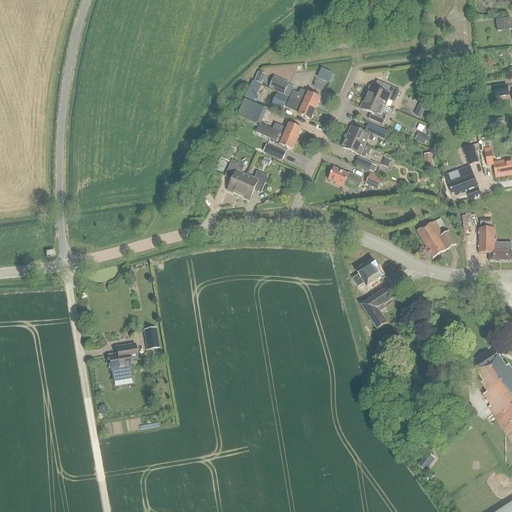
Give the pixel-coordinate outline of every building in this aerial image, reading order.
[(511,25),(511,17),(496,18),(497,27),(511,25)] [(258,72),(254,82),(262,85),(266,76),(258,72)] [(328,72),(323,82),(330,84),(334,75),(328,72)] [(424,75),(416,75),(416,84),(425,83),(424,75)] [(274,77),(269,89),(284,95),(288,86),(289,84),(274,77)] [(261,88),(254,85),(247,101),(254,104),(257,97),(261,88)] [(366,100),(385,108),(388,101),(395,105),(400,93),(384,85),(380,93),(370,88),(367,94),(368,94),(366,100)] [(292,92),(294,89),(288,86),(284,95),(290,98),(292,92)] [(509,88),(494,89),(496,98),(510,96),(509,92),(509,88)] [(290,98),(289,99),(315,110),(320,99),(301,91),(299,91),(298,94),(292,92),(290,98)] [(277,93),(271,106),(282,111),(288,98),(277,93)] [(244,100),(238,115),(247,119),(250,113),(254,105),(244,100)] [(315,110),(290,100),(286,109),(299,115),(298,116),(310,121),(315,110)] [(390,110),(385,108),(366,100),(364,105),(362,104),(360,110),(371,115),(369,120),(383,127),(387,116),(390,110)] [(254,105),(250,113),(247,119),(257,124),(260,118),(264,109),(254,105)] [(489,119),(489,130),(503,130),(503,128),(496,128),(496,119),(489,119)] [(369,124),(365,133),(370,134),(383,140),(384,137),(386,132),(373,126),(369,124)] [(270,131),(297,142),(301,131),(289,125),(287,130),(279,127),(273,125),(270,131)] [(297,142),(270,131),(258,126),(254,135),(272,142),(273,140),(280,143),(279,146),(292,152),(297,142)] [(351,129),(347,139),(364,147),(367,141),(372,143),(374,139),(351,129)] [(428,138),(419,133),(415,141),(424,146),(428,138)] [(347,139),(342,149),(365,159),(367,155),(362,153),(364,147),(347,139)] [(286,153),(267,145),(263,153),(282,162),(286,153)] [(228,162),(234,150),(227,146),(221,159),(228,162)] [(473,147),(464,150),(470,166),(479,163),(473,147)] [(511,160),(494,164),(491,150),(485,151),(488,168),(494,167),(497,180),(511,176),(511,160)] [(432,155),(424,155),(425,169),(433,169),(432,155)] [(385,158),(381,166),(387,169),(391,161),(385,158)] [(271,162),(265,159),(262,166),(268,169),(271,162)] [(373,165),(359,159),(356,166),(370,172),(374,174),(377,168),(373,166),(373,165)] [(239,196),(247,178),(242,175),(245,168),(232,162),(225,178),(232,182),(227,193),(233,195),(234,194),(239,196)] [(481,198),(473,176),(470,169),(462,172),(465,179),(461,180),(458,173),(448,177),(452,186),(449,188),(452,196),(455,195),(456,198),(467,194),(470,202),(481,198)] [(358,191),(362,181),(349,175),(348,177),(334,171),(328,182),(337,186),(336,188),(342,190),(342,188),(344,189),(346,185),(358,191)] [(247,178),(239,196),(244,199),(244,200),(250,202),(254,191),(261,194),(268,178),(257,173),(254,181),(247,178)] [(383,181),(370,174),(365,184),(378,191),(383,181)] [(463,216),(465,228),(472,227),(470,215),(463,216)] [(433,260),(456,247),(449,233),(443,236),(435,223),(418,233),(433,260)] [(490,264),(511,263),(511,244),(497,244),(497,241),(495,241),(495,230),(479,230),(480,255),(490,255),(490,264)] [(367,288),(383,277),(377,268),(378,268),(373,260),(356,271),(359,276),(351,281),(356,289),(364,284),(367,288)] [(384,306),(397,297),(390,287),(361,306),(377,331),(388,324),(380,313),(386,309),(384,306)] [(146,351),(159,349),(156,329),(143,331),(146,351)] [(129,360),(137,359),(135,345),(121,347),(122,354),(108,356),(111,372),(130,369),(131,368),(129,360)] [(498,356),(476,371),(484,383),(482,384),(487,393),(484,395),(491,406),(489,408),(511,442),(511,371),(508,366),(506,368),(498,356)] [(130,369),(111,372),(113,383),(132,380),(130,369)] [(98,408),(98,412),(100,415),(104,415),(107,413),(107,409),(105,406),(101,406),(98,408)] [(427,454),(421,463),(428,468),(434,459),(427,454)]
